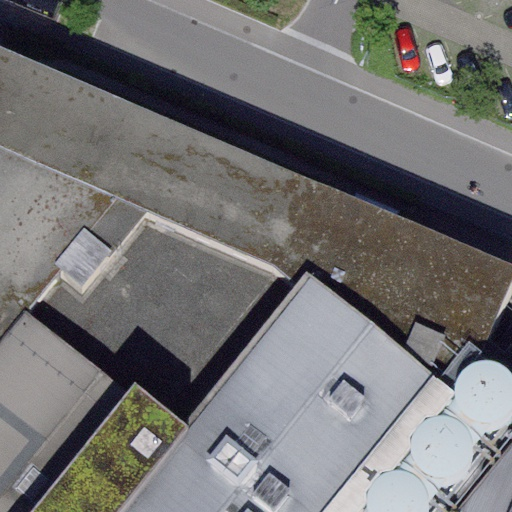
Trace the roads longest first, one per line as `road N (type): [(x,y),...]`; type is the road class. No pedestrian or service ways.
road 1 (residential): [(295,96),(69,0)]
road 2 (residential): [(511,188),(295,96)]
